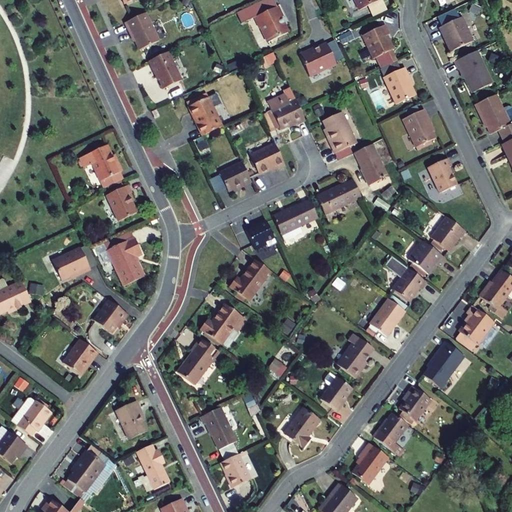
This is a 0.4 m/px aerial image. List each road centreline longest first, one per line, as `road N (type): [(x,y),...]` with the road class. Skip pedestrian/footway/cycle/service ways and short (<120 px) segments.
road 1 (residential): [(268,511),(288,482),(332,454),(503,225)]
road 2 (residential): [(138,338),(170,284),(174,225),(70,0)]
road 3 (residential): [(503,225),(412,33),(409,0)]
road 4 (residential): [(218,511),(138,338)]
road 5 (residential): [(12,511),(84,409)]
